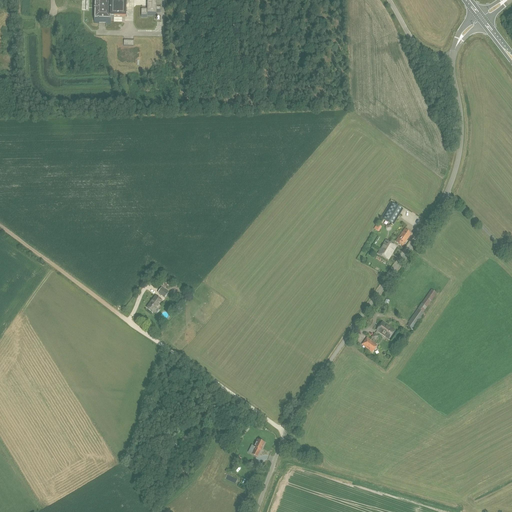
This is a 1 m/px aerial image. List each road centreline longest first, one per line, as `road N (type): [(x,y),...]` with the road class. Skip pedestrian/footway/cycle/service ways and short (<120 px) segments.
road 1 (unclassified): [(256,511),(288,420),(446,194),(461,137),(452,57)]
road 2 (track): [(0,226),(285,430)]
